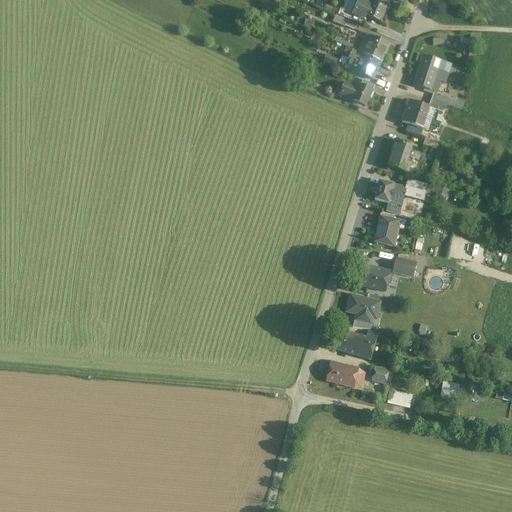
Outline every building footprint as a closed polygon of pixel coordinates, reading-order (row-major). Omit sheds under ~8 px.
[(346,0),(344,8),(354,12),(358,0),(346,0)] [(381,23),(386,12),(371,6),(371,5),(359,0),(353,16),(361,19),(365,21),(366,17),(381,23)] [(388,0),(365,0),(372,3),(371,5),(371,6),(386,12),(390,1),(388,0)] [(353,16),(349,14),(347,20),(358,25),(361,19),(353,16)] [(358,25),(347,20),(345,26),(356,31),(358,25)] [(389,45),(371,37),(363,55),(381,63),(389,45)] [(353,50),(345,46),(342,53),(350,57),(353,50)] [(363,55),(353,50),(350,57),(349,59),(377,72),(381,63),(363,55)] [(338,61),(326,56),(323,62),(335,67),(338,61)] [(446,74),(432,69),(435,60),(423,56),(420,67),(422,67),(418,79),(416,78),(413,87),(424,90),(425,90),(434,93),(436,93),(440,81),(443,82),(445,77),(445,76),(446,76),(446,74)] [(377,72),(349,59),(345,67),(373,80),(377,72)] [(375,86),(363,81),(360,86),(372,92),(375,86)] [(360,86),(359,86),(357,90),(345,84),(341,95),(353,100),(352,101),(355,102),(366,107),(373,92),(372,92),(360,86)] [(447,100),(433,95),(431,101),(445,106),(447,100)] [(454,104),(447,100),(445,106),(453,108),(454,104)] [(445,106),(431,101),(429,108),(443,113),(445,106)] [(428,109),(409,102),(403,123),(422,129),(428,109)] [(436,143),(425,139),(423,146),(434,149),(436,143)] [(416,149),(396,142),(387,167),(407,174),(416,149)] [(443,145),(436,143),(434,149),(441,152),(443,145)] [(428,185),(407,181),(406,189),(404,197),(424,202),(427,190),(428,185)] [(406,189),(380,183),(375,201),(388,204),(401,207),(404,197),(406,189)] [(401,207),(388,204),(386,213),(399,216),(401,207)] [(395,216),(381,213),(380,218),(393,221),(395,216)] [(393,221),(380,218),(374,243),(394,248),(398,229),(400,223),(393,221)] [(408,262),(397,260),(394,272),(405,275),(408,262)] [(415,264),(408,262),(405,275),(412,277),(415,264)] [(375,269),(359,265),(354,284),(370,288),(375,269)] [(390,272),(375,269),(370,288),(385,292),(390,272)] [(381,303),(349,294),(344,313),(355,316),(352,328),(370,331),(373,320),(376,321),(381,303)] [(362,338),(340,331),(334,351),(356,357),(362,338)] [(377,336),(367,333),(365,339),(375,343),(377,336)] [(365,339),(362,338),(356,357),(369,361),(375,343),(365,339)] [(358,370),(349,368),(331,364),(326,381),(353,388),(358,370)] [(381,370),(376,369),(373,382),(385,385),(389,372),(381,371),(381,370)] [(364,375),(358,370),(353,388),(361,390),(364,375)] [(412,396),(395,393),(391,392),(389,403),(409,407),(412,396)]
